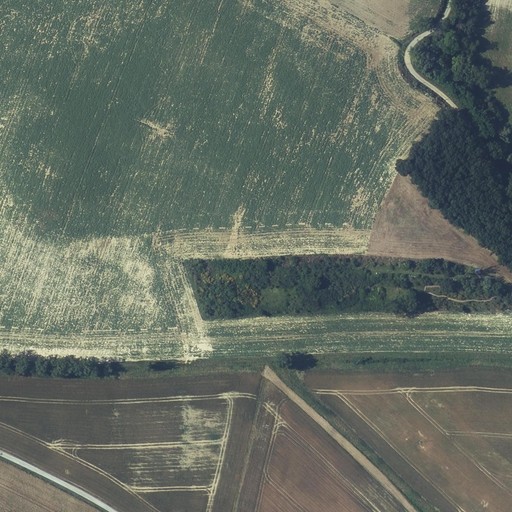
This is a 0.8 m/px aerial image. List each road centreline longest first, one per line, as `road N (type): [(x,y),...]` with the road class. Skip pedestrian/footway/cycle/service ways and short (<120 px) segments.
road 1 (tertiary): [(511,200),(471,129),(406,62),(411,43),(441,22),(450,0)]
road 2 (unclassified): [(110,511),(0,453)]
